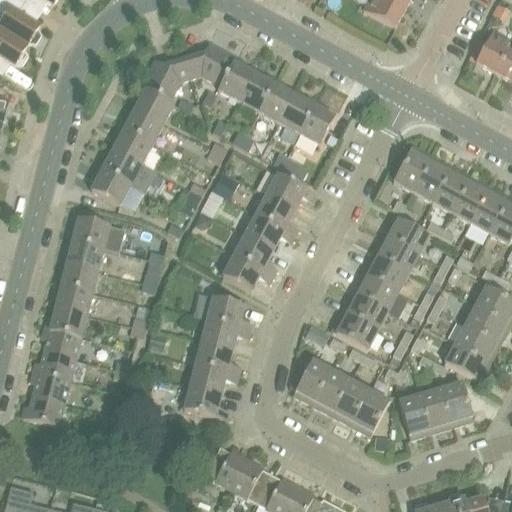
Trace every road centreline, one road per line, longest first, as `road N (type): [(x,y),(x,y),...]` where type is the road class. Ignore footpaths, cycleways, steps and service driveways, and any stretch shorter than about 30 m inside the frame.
road 1 (residential): [(494,452),(371,485),(276,433),(266,418),(291,316),(406,100)]
road 2 (tertiary): [(131,4),(104,22),(80,58),(0,361)]
road 3 (tertiary): [(406,100),(221,2),(183,0)]
